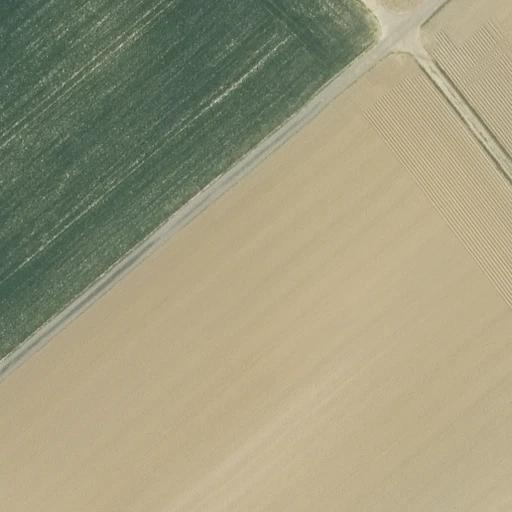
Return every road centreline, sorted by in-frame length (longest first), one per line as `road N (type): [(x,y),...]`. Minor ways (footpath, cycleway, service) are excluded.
road 1 (unclassified): [(0,388),(395,37)]
road 2 (track): [(511,174),(395,37)]
